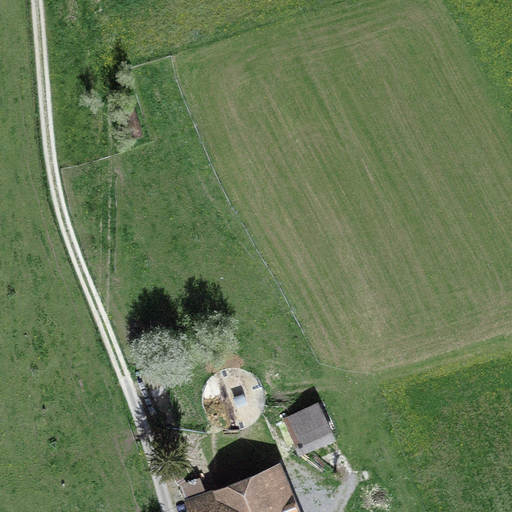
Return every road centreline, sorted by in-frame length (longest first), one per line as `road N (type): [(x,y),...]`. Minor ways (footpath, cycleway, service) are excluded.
road 1 (track): [(126,375),(66,230),(36,0)]
road 2 (unclassified): [(169,511),(126,375)]
